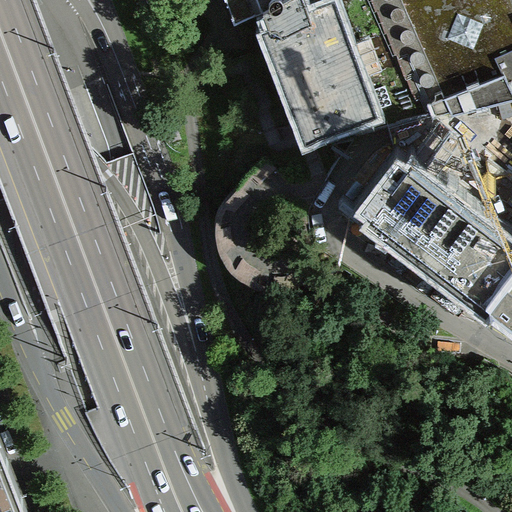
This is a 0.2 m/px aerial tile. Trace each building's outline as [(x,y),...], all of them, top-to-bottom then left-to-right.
[(224,0),(232,19),(261,6),(274,1),(273,0),(224,0)] [(487,300),(511,318),(511,97),(507,87),(502,75),(444,99),(401,0),(275,0),(274,1),(261,6),(267,23),(261,25),(277,71),(303,141),(308,139),(323,181),(335,162),(328,144),(329,143),(343,151),(352,137),(385,128),(393,156),(358,201),(368,209),(364,214),(483,305),(487,300)] [(511,12),(506,0),(401,0),(444,99),(502,75),(494,58),(511,50),(511,12)] [(511,0),(506,0),(511,12),(511,50),(494,58),(502,75),(507,87),(511,84),(511,0)] [(0,58),(15,59),(16,40),(0,39),(0,58)] [(295,287),(301,284),(356,314),(358,311),(289,272),(284,274),(278,274),(272,274),(269,282),(263,282),(258,281),(253,279),(256,268),(249,266),(244,262),(240,258),(232,262),(228,259),(225,255),(223,250),(230,245),(227,238),(226,232),(227,226),(217,224),(218,218),(220,210),(222,206),(232,210),(236,204),(241,200),(245,194),(240,187),(248,177),(252,188),(273,165),(261,155),(222,197),(217,202),(215,208),(213,215),(212,225),(212,235),(213,240),(214,245),(217,252),(220,259),(225,265),(230,271),(235,276),(241,279),(248,283),(257,286),(265,289),(274,290),(281,291),(289,290),(295,287)] [(28,511),(0,437),(0,511),(28,511)]
